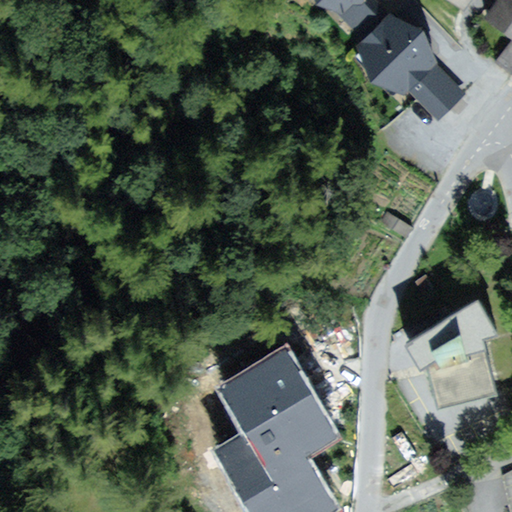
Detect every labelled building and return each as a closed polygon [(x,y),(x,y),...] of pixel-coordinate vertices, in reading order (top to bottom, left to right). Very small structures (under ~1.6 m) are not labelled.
[(326,0),(329,6),(351,15),(365,0),(326,0)] [(451,0),(468,12),(476,0),(451,0)] [(511,0),(505,0),(490,23),(511,37),(511,39),(495,64),(511,75),(511,0)] [(398,18),(367,48),(385,84),(414,96),(441,122),(468,92),(442,71),(434,32),(398,18)] [(418,227),(394,214),(387,225),(410,240),(418,227)] [(438,404),(499,391),(487,344),(485,336),(500,331),(480,295),(404,340),(421,367),(428,363),(438,404)] [(231,388),(261,440),(233,457),(264,511),(336,511),(345,507),(315,455),(345,437),(295,351),(231,388)]
